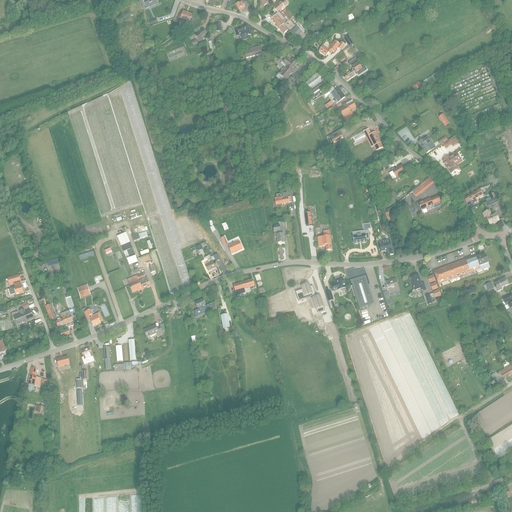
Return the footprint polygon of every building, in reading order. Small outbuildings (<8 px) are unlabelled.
[(156,0),(142,0),(145,6),(146,8),(150,7),(149,5),(157,1),(156,0)] [(273,8),(276,10),(278,13),(282,9),(283,10),(285,8),(284,7),(285,7),(288,3),(286,1),(284,0),(281,3),(280,2),(273,8)] [(240,2),(236,4),(240,11),(245,9),(244,7),(246,6),(245,3),(244,4),(243,4),(242,1),(240,2)] [(180,14),(179,18),(181,19),(180,21),(184,22),(184,20),(190,22),(191,18),(192,17),(191,17),(192,14),(183,11),(182,15),(180,14)] [(284,24),(287,21),(279,13),(271,20),(284,34),(289,30),(284,24)] [(240,28),(235,30),(237,36),(239,35),(240,38),(246,36),(251,35),(248,26),(241,28),(240,28)] [(195,35),(199,41),(203,39),(201,36),(206,33),(204,29),(195,35)] [(343,39),(349,47),(354,44),(348,35),(347,36),(346,34),(347,33),(345,29),(339,32),(343,39)] [(319,51),(326,56),(328,53),(330,54),(332,52),(334,53),(338,48),(341,50),(345,45),(341,42),(339,44),(334,41),(328,49),(324,46),(323,46),(319,51)] [(246,60),(266,55),(265,52),(261,53),(260,46),(244,51),(245,58),(246,60)] [(293,73),(291,71),(297,63),(293,59),(291,62),(287,58),(284,63),(287,66),(280,75),(286,80),(293,73)] [(351,71),(343,77),(345,80),(354,75),(353,74),(356,73),(357,73),(358,75),(367,69),(363,64),(361,66),(356,60),(355,58),(351,61),(352,63),(350,64),(354,70),(352,71),(351,71)] [(419,81),(412,85),(415,89),(421,85),(419,81)] [(316,86),(311,90),(313,93),(319,90),(324,86),(321,82),(316,86)] [(336,99),(334,100),(336,103),(338,102),(341,100),(345,97),(342,93),(338,88),(331,93),(334,96),(336,99)] [(339,110),(345,120),(353,116),(351,112),(357,109),(355,106),(352,101),(343,105),(344,106),(343,107),(343,108),(339,110)] [(399,109),(391,114),(398,125),(406,121),(405,120),(409,118),(409,119),(415,115),(411,108),(405,112),(407,115),(404,117),(399,109)] [(443,114),(439,117),(445,126),(449,124),(443,114)] [(368,129),(363,132),(366,137),(369,136),(374,146),(376,151),(383,148),(375,132),(371,134),(368,129)] [(339,130),(329,136),(333,145),(344,139),(339,130)] [(423,149),(426,154),(433,149),(430,144),(427,145),(430,142),(427,137),(423,139),(418,142),(423,149)] [(453,139),(449,141),(450,142),(453,147),(458,143),(459,143),(457,139),(456,138),(453,140),(453,139)] [(443,161),(451,173),(459,168),(456,164),(461,160),(456,153),(450,157),(449,156),(443,161)] [(412,167),(410,163),(404,166),(404,165),(394,171),(397,176),(406,171),(407,172),(410,170),(410,169),(412,167)] [(382,169),(374,173),(376,176),(380,184),(385,181),(381,176),(385,173),(384,172),(382,169)] [(425,181),(412,192),(416,197),(430,187),(425,181)] [(472,193),(464,198),(466,202),(472,199),(474,201),(473,202),(475,204),(478,203),(476,200),(483,196),(480,190),(480,189),(478,190),(472,193)] [(283,197),(275,199),(276,205),(292,202),(291,197),(288,197),(287,192),(282,193),(283,197)] [(420,207),(421,207),(423,213),(424,212),(424,213),(427,212),(427,211),(434,208),(432,205),(434,204),(434,205),(440,202),(438,196),(430,199),(419,204),(420,206),(420,207)] [(491,200),(486,203),(488,207),(495,204),(495,205),(499,204),(496,198),(491,200)] [(487,217),(486,217),(489,224),(499,220),(496,213),(491,215),(489,210),(485,212),(487,217)] [(274,229),(274,232),(275,234),(276,234),(277,242),(284,242),(283,233),(279,234),(278,232),(280,231),(279,225),(274,225),(274,229)] [(323,236),(317,237),(318,247),(325,246),(326,250),(331,250),(329,230),(327,231),(323,231),(323,236)] [(353,236),(354,244),(367,242),(366,239),(370,239),(368,230),(365,231),(365,234),(353,236)] [(132,235),(134,241),(148,236),(146,232),(138,234),(138,233),(132,235)] [(126,233),(117,236),(121,246),(127,260),(130,266),(138,263),(132,248),(130,242),(126,233)] [(384,241),(378,243),(379,246),(381,252),(386,250),(388,256),(393,254),(392,248),(390,242),(389,239),(384,241)] [(228,246),(232,253),(243,248),(239,241),(228,246)] [(216,261),(220,259),(217,254),(210,257),(211,259),(208,261),(209,264),(205,266),(208,271),(215,268),(212,260),(215,259),(216,261)] [(488,264),(488,263),(485,255),(476,258),(476,256),(434,271),(438,284),(476,270),(477,272),(490,267),(488,264)] [(346,273),(349,280),(351,286),(353,285),(361,311),(366,309),(365,307),(374,304),(368,285),(370,284),(366,274),(365,270),(360,271),(354,270),(346,273)] [(127,280),(132,292),(147,286),(148,287),(151,286),(147,277),(145,278),(143,273),(127,280)] [(19,275),(7,279),(9,285),(14,284),(13,282),(20,280),(19,275)] [(413,287),(413,288),(414,287),(415,290),(421,288),(422,291),(426,289),(424,283),(421,284),(418,275),(411,278),(414,286),(413,287)] [(427,277),(429,283),(430,283),(435,281),(433,275),(427,277)] [(331,285),(333,291),(337,290),(338,290),(346,288),(342,278),(340,279),(339,278),(337,279),(337,280),(336,280),(337,283),(331,285)] [(254,289),(253,287),(254,286),(252,279),(233,285),(236,295),(245,293),(244,289),(250,287),(251,290),(254,289)] [(386,282),(388,290),(398,287),(396,279),(386,282)] [(495,284),(497,287),(495,288),(497,291),(502,289),(501,287),(508,284),(506,279),(495,284)] [(13,288),(9,289),(10,295),(15,294),(23,292),(22,286),(21,286),(20,282),(17,283),(14,284),(15,287),(13,288)] [(303,289),(295,292),(297,298),(305,296),(306,299),(313,296),(313,298),(318,314),(325,312),(319,296),(316,297),(315,296),(316,295),(313,286),(309,287),(306,288),(305,285),(302,287),(303,289)] [(78,290),(81,298),(91,295),(88,287),(78,290)] [(433,292),(434,294),(435,298),(441,295),(439,290),(433,292)] [(503,298),(505,303),(511,299),(511,295),(511,294),(503,298)] [(28,302),(21,305),(23,308),(29,305),(28,304),(32,302),(33,302),(31,298),(26,300),(27,300),(27,301),(28,302)] [(195,311),(196,317),(216,308),(215,302),(206,306),(205,304),(203,299),(195,303),(197,308),(198,308),(199,309),(195,311)] [(46,306),(45,306),(46,308),(49,318),(50,320),(51,319),(56,318),(51,304),(46,306)] [(100,321),(102,320),(99,313),(92,315),(90,309),(84,312),(88,321),(90,320),(93,326),(101,322),(100,321)] [(24,310),(22,311),(26,321),(28,320),(28,321),(34,319),(30,310),(25,313),(24,310)] [(26,321),(22,311),(19,311),(21,315),(14,317),(17,325),(26,321)] [(62,319),(56,321),(56,322),(58,327),(64,325),(73,322),(69,311),(61,314),(62,319)] [(227,315),(221,316),(224,328),(229,327),(227,315)] [(56,322),(52,324),(56,334),(58,333),(60,332),(58,327),(56,322)] [(150,336),(157,333),(159,335),(163,333),(160,326),(157,328),(155,325),(144,330),(147,337),(149,336),(149,337),(150,336)] [(94,361),(94,360),(90,348),(84,350),(83,350),(81,351),(83,357),(82,357),(84,364),(94,361)] [(56,359),(58,367),(69,364),(67,356),(56,359)] [(506,356),(499,360),(504,369),(499,372),(503,379),(511,373),(511,366),(511,365),(506,356)] [(35,373),(36,369),(31,368),(28,384),(39,387),(41,378),(36,377),(37,373),(35,373)]
